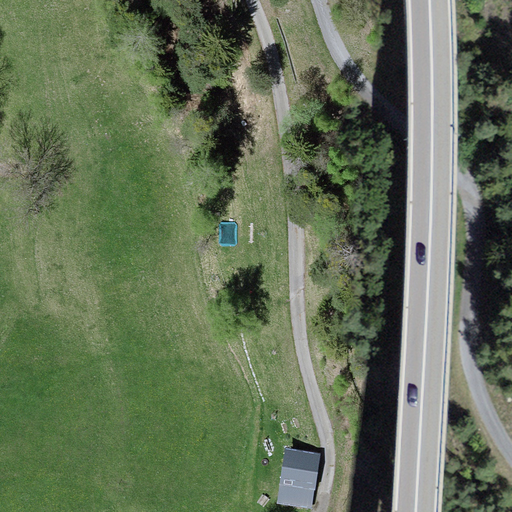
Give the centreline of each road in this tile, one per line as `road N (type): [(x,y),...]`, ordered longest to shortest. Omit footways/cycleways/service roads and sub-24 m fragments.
road 1 (unclassified): [(318,0),(352,77),(467,189),(471,369),(511,456)]
road 2 (primary): [(428,0),(431,175),(413,511)]
